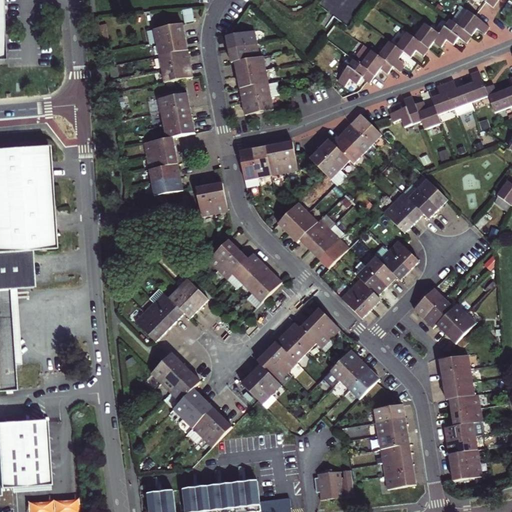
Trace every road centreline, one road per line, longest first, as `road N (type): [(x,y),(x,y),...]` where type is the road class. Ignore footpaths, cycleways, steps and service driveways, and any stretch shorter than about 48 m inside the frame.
road 1 (tertiary): [(82,104),(122,511)]
road 2 (residential): [(225,144),(310,122),(511,44)]
road 3 (residential): [(368,342),(420,400),(439,511)]
road 4 (residential): [(225,144),(250,224),(314,289)]
road 5 (residential): [(221,0),(208,42),(225,144)]
road 6 (residential): [(368,342),(466,242)]
road 7 (residential): [(314,289),(226,373)]
